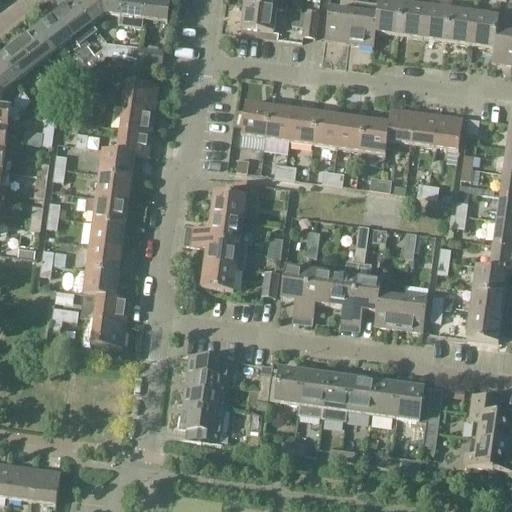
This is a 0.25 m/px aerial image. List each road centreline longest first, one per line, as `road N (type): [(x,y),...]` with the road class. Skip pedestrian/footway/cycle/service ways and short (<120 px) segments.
road 1 (residential): [(161,323),(511,376)]
road 2 (residential): [(511,94),(208,65)]
road 3 (residential): [(161,323),(155,281),(170,179),(186,162),(208,65)]
road 4 (residential): [(111,511),(114,490),(144,457),(161,323)]
